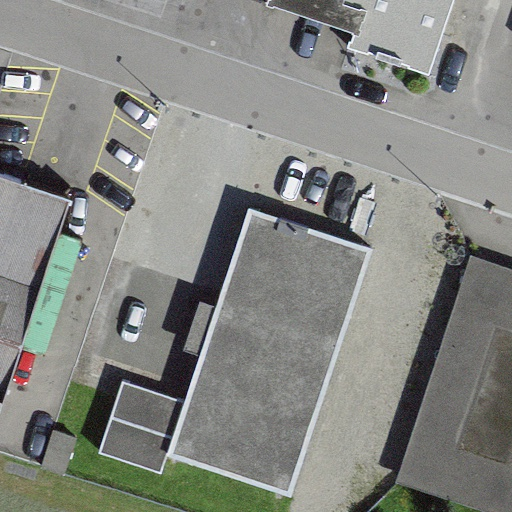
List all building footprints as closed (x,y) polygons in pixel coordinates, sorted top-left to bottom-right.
[(350,42),(428,68),(450,0),(275,0),(355,27),(350,42)] [(0,391),(6,393),(74,189),(0,164),(0,391)] [(169,448),(291,488),(374,241),(251,201),(186,397),(169,448)] [(511,511),(511,264),(472,252),(398,476),(508,511),(511,511)] [(186,397),(125,376),(101,447),(162,467),(169,448),(186,397)]
